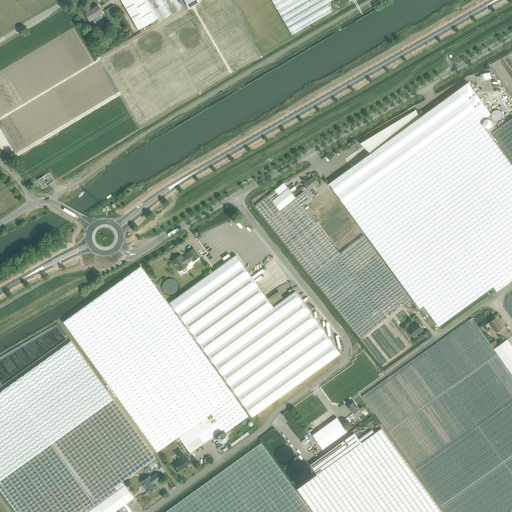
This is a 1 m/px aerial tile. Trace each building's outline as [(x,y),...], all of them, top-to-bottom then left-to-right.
[(120,0),(138,30),(156,19),(144,0),(120,0)] [(176,0),(144,0),(156,19),(157,22),(182,9),(176,0)] [(197,0),(183,0),(189,9),(199,3),(197,0)] [(271,0),(291,35),(296,33),(310,24),(332,12),(327,4),(333,0),(271,0)] [(98,6),(85,13),(91,24),(102,18),(100,14),(102,13),(98,6)] [(370,154),(329,184),(343,204),(471,111),(479,122),(490,114),(467,83),(419,118),(415,110),(360,143),(370,154)] [(494,109),(491,118),(500,121),(503,112),(494,109)] [(471,111),(343,204),(419,308),(423,305),(438,326),(493,286),(496,291),(511,280),(511,166),(479,122),(471,111)] [(511,118),(492,133),(511,160),(511,118)] [(43,188),(55,181),(49,172),(37,180),(43,188)] [(313,176),(303,185),(308,191),(318,183),(313,176)] [(283,183),(274,191),(278,196),(288,189),(283,183)] [(278,196),(272,201),(280,211),(295,198),(288,189),(278,196)] [(274,191),(255,206),(271,227),(296,257),(310,276),(311,276),(338,310),(361,339),(386,319),(410,300),(385,267),(362,235),(339,253),(296,199),(295,198),(280,211),(272,201),(278,196),(274,191)] [(306,195),(299,201),(303,206),(310,200),(306,195)] [(181,255),(172,261),(179,271),(181,269),(182,271),(185,272),(187,270),(187,268),(186,266),(188,265),(187,264),(192,260),(193,261),(199,257),(193,248),(187,253),(188,254),(183,258),(181,255)] [(236,255),(169,302),(202,348),(252,417),(296,385),(340,354),(336,348),(296,292),(295,291),(284,299),(278,291),(267,299),(236,255)] [(157,452),(178,437),(212,413),(234,396),(140,266),(63,322),(157,452)] [(180,285),(180,284),(180,283),(179,281),(178,279),(177,278),(176,277),(174,276),(172,275),(171,275),(169,275),(167,276),(166,277),(164,278),(163,279),(162,281),(162,283),(161,284),(162,286),(162,288),(163,290),(164,291),(165,292),(167,293),(168,293),(170,294),(172,294),(174,293),(176,292),(177,291),(178,290),(179,288),(180,286),(180,285)] [(495,312),(495,311),(494,310),(493,308),(492,307),(491,307),(490,307),(488,307),(487,307),(487,308),(485,309),(485,310),(485,311),(485,313),(486,315),(488,316),(489,316),(490,316),(491,316),(493,315),(494,313),(495,312)] [(484,318),(484,316),(483,315),(481,313),(480,313),(479,313),(478,313),(477,313),(476,314),(475,316),(474,318),(475,319),(475,320),(476,321),(477,322),(478,322),(479,323),(481,322),(482,322),(483,321),(483,320),(484,320),(484,318)] [(417,323),(407,330),(412,337),(419,332),(419,333),(422,330),(419,325),(422,322),(417,317),(414,320),(417,323)] [(394,374),(362,397),(415,471),(444,511),(510,511),(511,511),(511,374),(494,349),(490,344),(472,318),(429,348),(394,374)] [(495,318),(489,323),(496,333),(502,328),(495,318)] [(498,346),(494,349),(511,374),(511,347),(507,340),(498,346)] [(0,489),(16,511),(86,511),(125,485),(122,481),(155,458),(71,341),(0,391),(0,489)] [(495,341),(490,344),(494,349),(498,346),(495,341)] [(234,396),(212,413),(224,428),(226,432),(248,416),(234,396)] [(354,402),(348,407),(353,413),(356,419),(363,414),(354,402)] [(212,413),(178,437),(190,453),(208,440),(223,429),(224,428),(212,413)] [(312,434),(311,435),(322,449),(346,432),(339,421),(338,420),(336,417),(312,434)] [(317,474),(297,489),(313,511),(441,511),(381,428),(361,443),(317,474)] [(316,456),(317,458),(350,435),(348,431),(322,450),(323,451),(316,456)] [(354,433),(310,465),(317,474),(361,443),(354,433)] [(310,511),(261,443),(164,511),(310,511)] [(176,463),(172,466),(176,471),(178,470),(179,471),(190,462),(186,456),(185,457),(180,449),(175,453),(180,460),(179,461),(179,462),(177,464),(176,463)] [(150,477),(142,483),(144,486),(143,487),(146,490),(147,490),(149,493),(157,487),(154,483),(160,479),(156,474),(151,478),(150,477)] [(114,511),(134,498),(125,485),(86,511),(114,511)]
